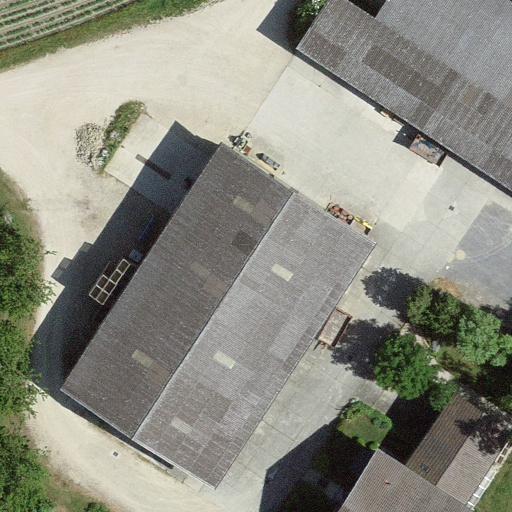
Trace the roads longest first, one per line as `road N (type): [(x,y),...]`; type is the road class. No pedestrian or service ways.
road 1 (track): [(0,85),(171,28),(429,194),(221,511)]
road 2 (track): [(188,511),(16,399),(45,250),(21,140)]
